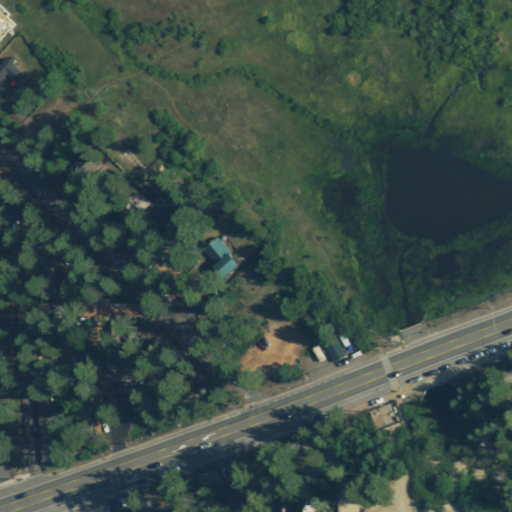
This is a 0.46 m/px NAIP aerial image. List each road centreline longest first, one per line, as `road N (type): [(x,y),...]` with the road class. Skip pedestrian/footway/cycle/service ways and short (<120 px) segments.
road 1 (primary): [(12,511),(511,326)]
road 2 (residential): [(0,159),(270,419)]
